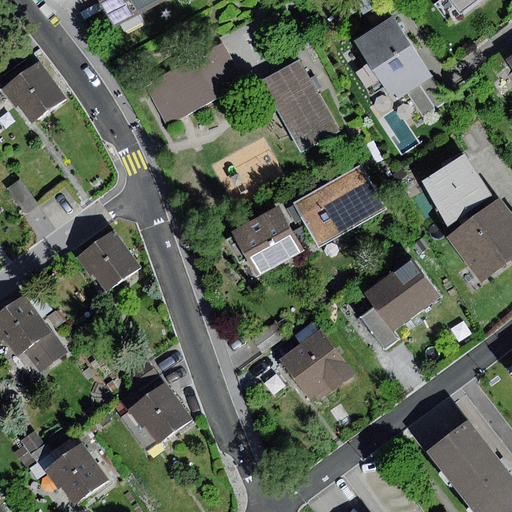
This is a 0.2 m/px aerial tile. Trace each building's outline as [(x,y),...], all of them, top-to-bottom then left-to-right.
[(99,0),(115,28),(166,0),(99,0)] [(478,0),(451,0),(461,13),(478,0)] [(393,16),(354,41),(393,101),(406,93),(432,76),(393,16)] [(144,85),(167,126),(185,116),(245,83),(222,42),(144,85)] [(508,63),(511,59),(511,43),(490,61),(498,71),(508,63)] [(41,60),(0,90),(14,109),(19,105),(32,123),(68,96),(41,60)] [(339,131),(299,60),(261,82),(301,153),(339,131)] [(449,100),(432,76),(406,93),(423,117),(449,100)] [(493,197),(466,154),(421,182),(449,225),(493,197)] [(361,165),(293,204),(319,248),(387,209),(361,165)] [(20,179),(8,188),(26,214),(39,206),(20,179)] [(60,217),(82,208),(71,183),(50,191),(60,217)] [(511,213),(500,198),(447,238),(482,284),(511,261),(511,213)] [(246,261),(256,278),(304,251),(279,207),(232,233),(234,237),(227,241),(240,264),(246,261)] [(114,232),(80,258),(106,292),(141,266),(114,232)] [(375,308),(392,332),(439,297),(412,260),(365,294),(375,308)] [(22,297),(0,314),(0,336),(16,358),(23,352),(50,332),(22,297)] [(392,332),(375,308),(362,317),(385,349),(397,340),(392,332)] [(252,340),(262,354),(287,336),(276,322),(252,340)] [(302,345),(321,331),(314,322),(295,336),(302,345)] [(302,345),(280,361),(310,400),(315,396),(318,401),(353,375),(321,331),(302,345)] [(66,353),(50,332),(23,352),(39,373),(66,353)] [(157,373),(147,359),(126,374),(137,389),(157,373)] [(165,384),(157,373),(137,389),(114,406),(122,416),(165,384)] [(165,384),(122,416),(148,452),(192,419),(165,384)] [(474,511),(511,511),(511,475),(469,420),(428,452),(474,511)] [(35,432),(21,440),(25,446),(30,453),(43,444),(35,432)] [(44,471),(82,444),(76,435),(52,452),(36,463),(30,468),(36,476),(44,471)] [(43,444),(30,453),(36,463),(52,452),(46,442),(43,444)] [(82,444),(44,471),(57,490),(62,487),(75,505),(109,482),(82,444)] [(30,453),(25,446),(15,452),(27,470),(30,468),(36,463),(30,453)]
